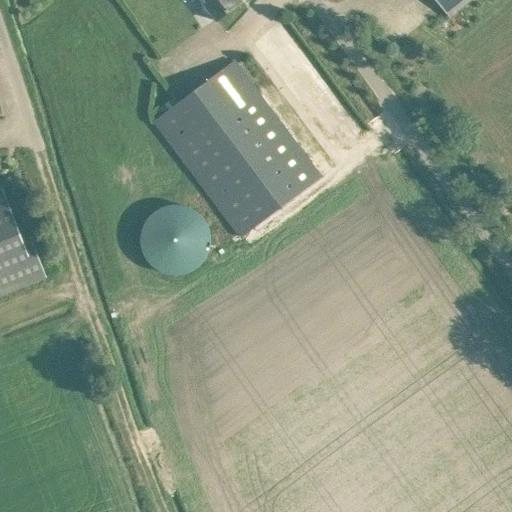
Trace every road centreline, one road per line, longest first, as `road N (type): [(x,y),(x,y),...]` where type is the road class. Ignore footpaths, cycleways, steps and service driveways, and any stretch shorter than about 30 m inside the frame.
road 1 (unclassified): [(511,282),(305,0)]
road 2 (unclassified): [(87,295),(0,52)]
road 3 (residential): [(87,295),(173,511)]
